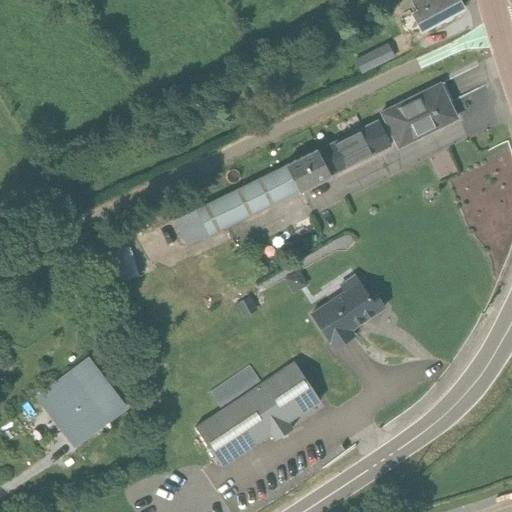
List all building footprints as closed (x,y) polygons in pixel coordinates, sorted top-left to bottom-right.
[(419,24),(429,45),(474,22),(463,0),(461,0),(458,2),(457,0),(435,0),(418,9),(424,22),(419,24)] [(398,54),(364,69),(370,83),(404,68),(398,54)] [(404,157),(407,163),(470,132),(450,93),(388,124),(390,129),(404,157)] [(339,189),(400,159),(386,131),(326,162),(339,189)] [(340,190),(339,189),(326,162),(325,161),(292,177),(293,178),(306,205),(306,206),(340,190)] [(306,205),(293,178),(202,223),(216,250),(306,205)] [(151,292),(143,258),(118,264),(127,298),(151,292)] [(308,285),(293,293),(301,309),(316,301),(308,285)] [(368,295),(318,329),(338,359),(393,322),(380,304),(372,292),(368,295)] [(259,311),(243,318),(250,334),(266,326),(259,311)] [(95,369),(42,412),(84,464),(137,421),(95,369)] [(259,380),(217,408),(229,427),(202,445),(221,473),(229,486),(331,417),(304,376),(271,398),(259,380)]
